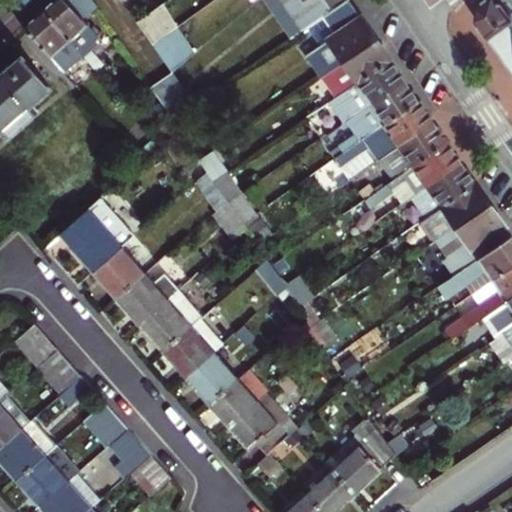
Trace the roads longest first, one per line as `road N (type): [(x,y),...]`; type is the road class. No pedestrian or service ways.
road 1 (residential): [(0,274),(17,258),(212,479),(224,511)]
road 2 (tertiary): [(419,18),(511,155)]
